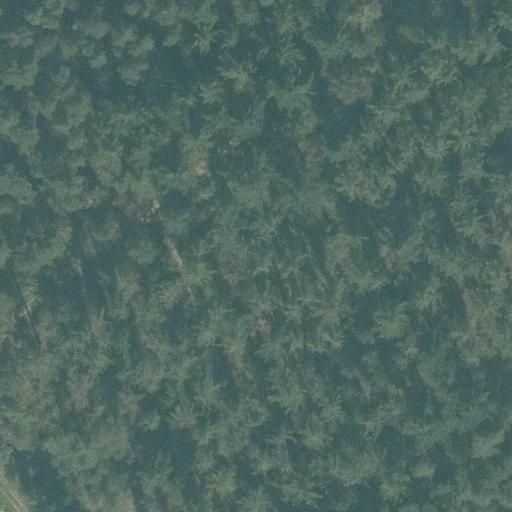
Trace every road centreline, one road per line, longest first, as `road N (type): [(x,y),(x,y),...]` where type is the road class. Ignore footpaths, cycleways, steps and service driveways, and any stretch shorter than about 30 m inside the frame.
road 1 (track): [(144,219),(189,276),(197,323),(187,434),(234,463),(326,479),(475,460),(511,426)]
road 2 (track): [(0,331),(411,0)]
road 3 (track): [(144,219),(97,185),(29,105),(15,0)]
